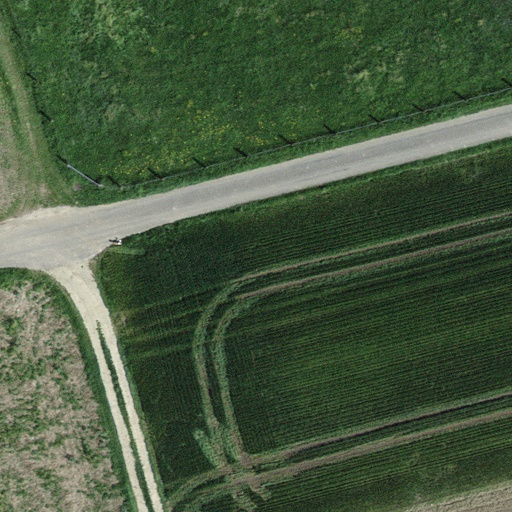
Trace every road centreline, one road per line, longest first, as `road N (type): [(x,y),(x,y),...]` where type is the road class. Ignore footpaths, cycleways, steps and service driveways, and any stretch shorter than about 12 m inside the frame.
road 1 (unclassified): [(0,245),(511,116)]
road 2 (track): [(68,226),(149,511)]
